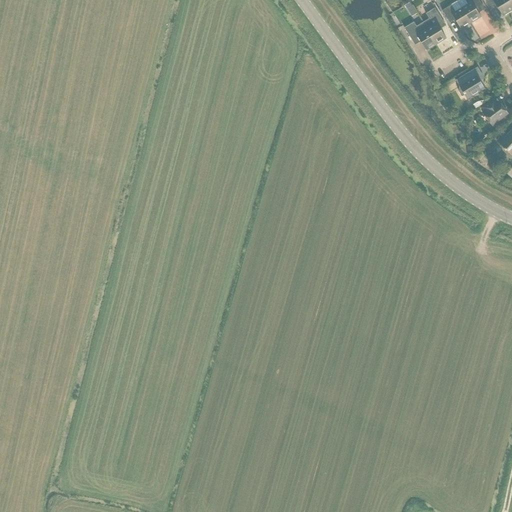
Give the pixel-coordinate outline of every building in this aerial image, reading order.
[(461,9),(471,24),(481,18),(473,5),(480,1),(478,0),(464,0),(468,5),(461,9)] [(511,10),(511,9),(506,0),(484,0),(490,9),(496,5),(503,17),(511,10)] [(471,24),(461,9),(455,12),(451,5),(442,11),(448,21),(453,17),(461,30),(471,24)] [(422,23),(436,45),(446,39),(438,26),(444,23),(435,8),(425,14),(429,19),(422,23)] [(413,42),(418,39),(426,51),(436,45),(422,23),(416,27),(413,23),(404,28),(413,42)] [(467,100),(480,92),(485,89),(480,81),(481,80),(482,78),(480,75),(481,74),(477,67),(455,81),(459,86),(459,92),(462,97),(464,96),(467,100)] [(497,105),(493,100),(482,108),(486,113),(483,115),(493,128),(499,123),(498,121),(508,114),(499,103),(497,105)] [(511,132),(507,137),(504,133),(496,141),(504,148),(503,149),(505,151),(506,150),(511,157),(511,156),(511,155),(511,156),(511,155),(511,132)]
